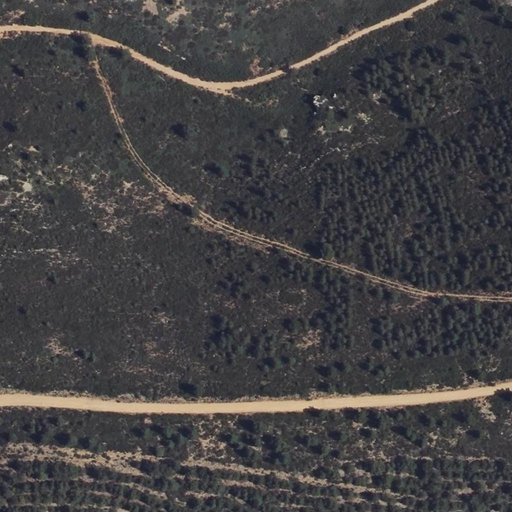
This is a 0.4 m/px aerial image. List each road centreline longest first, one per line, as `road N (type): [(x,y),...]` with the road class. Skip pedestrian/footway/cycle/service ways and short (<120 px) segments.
road 1 (track): [(91,35),(137,156),(181,198),(250,238),(433,296),(511,300)]
road 2 (track): [(511,388),(182,409),(0,401)]
road 3 (track): [(0,29),(91,35),(217,87),(279,73),(431,0)]
